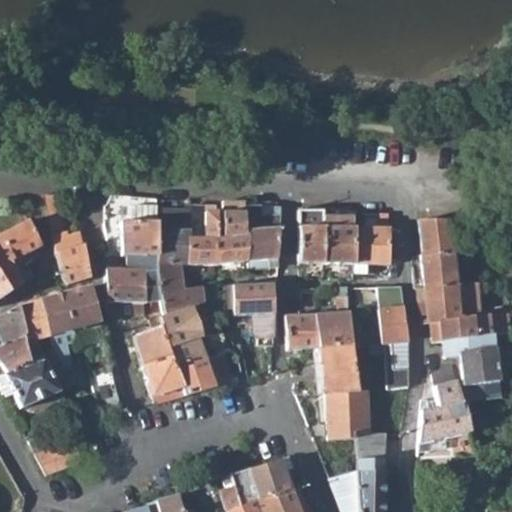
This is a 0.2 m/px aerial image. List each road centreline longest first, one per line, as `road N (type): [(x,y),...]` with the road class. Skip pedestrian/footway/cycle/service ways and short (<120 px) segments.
road 1 (residential): [(399,202),(0,160)]
road 2 (residential): [(324,511),(291,423),(157,453),(55,511)]
